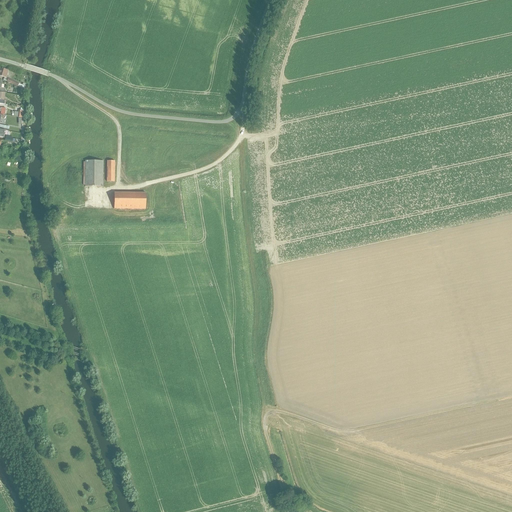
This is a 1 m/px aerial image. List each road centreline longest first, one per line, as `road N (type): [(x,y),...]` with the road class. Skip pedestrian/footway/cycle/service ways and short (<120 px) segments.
road 1 (track): [(511,397),(345,432),(268,414),(287,511)]
road 2 (unclassified): [(47,73),(119,111),(227,121),(242,105),(269,0)]
road 3 (track): [(256,253),(268,414)]
